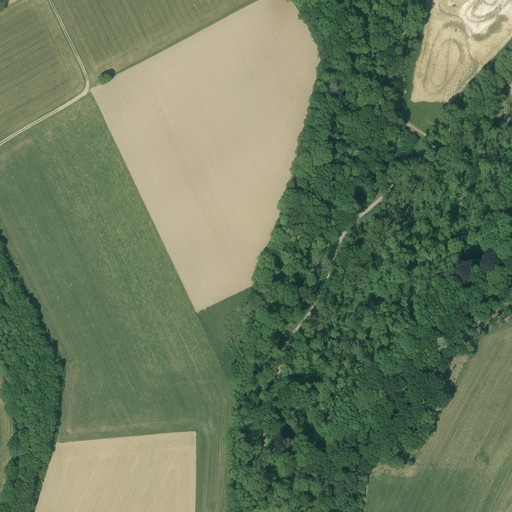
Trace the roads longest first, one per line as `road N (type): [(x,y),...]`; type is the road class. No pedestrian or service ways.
road 1 (track): [(243,511),(262,483),(265,424),(285,345),(322,290),(344,232),(511,59)]
road 2 (track): [(0,364),(19,431),(6,511)]
